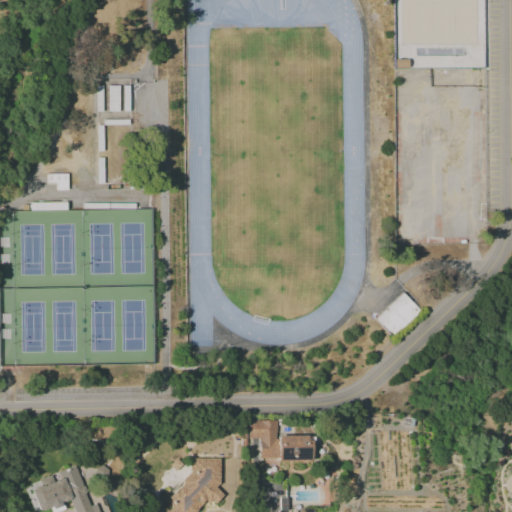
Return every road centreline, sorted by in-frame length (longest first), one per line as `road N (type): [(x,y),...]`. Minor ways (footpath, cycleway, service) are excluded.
road 1 (residential): [(424,335),(358,390),(318,403),(0,409)]
road 2 (residential): [(510,0),(504,245),(424,335)]
